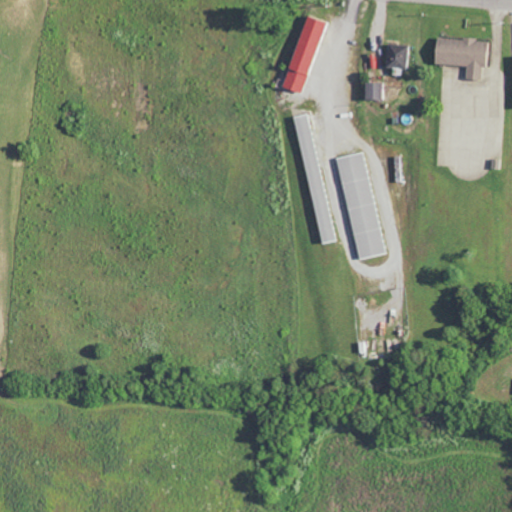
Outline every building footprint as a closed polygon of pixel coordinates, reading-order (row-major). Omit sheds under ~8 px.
[(312,93),(331,21),(312,16),(293,88),(312,93)] [(444,38),(443,64),(473,66),(473,79),(488,80),(488,67),(494,67),(495,40),(444,38)] [(390,44),(390,67),(397,68),(397,75),(412,76),(412,45),(390,44)] [(389,83),(369,83),(370,100),(389,100),(389,83)] [(341,158),(363,260),(390,254),(367,152),(341,158)] [(327,244),(340,241),(331,196),(317,199),(327,244)]
